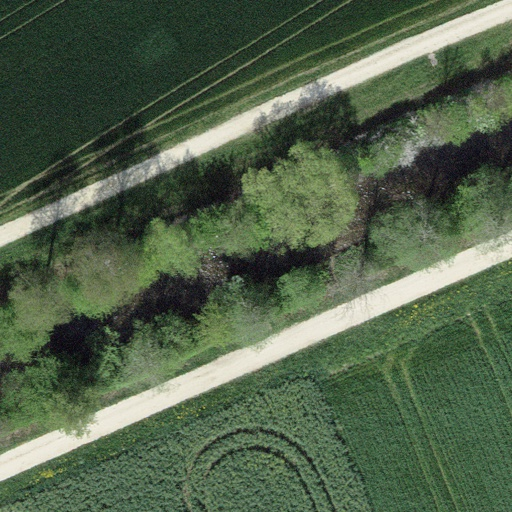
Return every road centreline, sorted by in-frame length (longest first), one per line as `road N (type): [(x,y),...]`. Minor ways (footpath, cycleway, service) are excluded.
road 1 (track): [(511,9),(0,238)]
road 2 (track): [(0,470),(511,243)]
